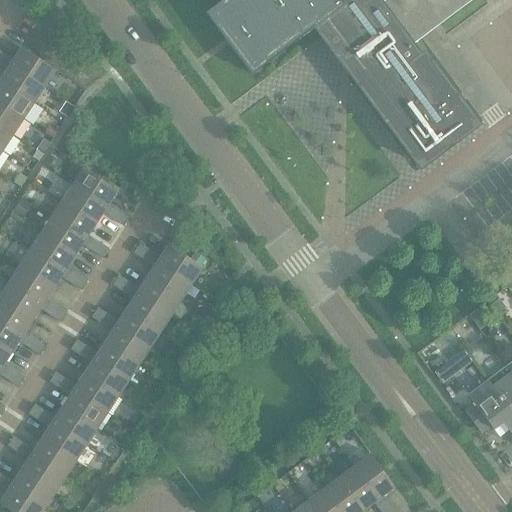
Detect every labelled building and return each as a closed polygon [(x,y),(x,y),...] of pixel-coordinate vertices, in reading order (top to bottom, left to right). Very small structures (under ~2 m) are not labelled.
[(412,44),(471,0),(222,0),(205,14),(251,75),(332,16),(368,64),(352,76),(353,78),(355,77),(420,163),(418,164),(419,166),(475,124),(474,123),(472,124),(412,44)] [(54,71),(21,49),(14,61),(3,54),(0,58),(0,66),(7,71),(10,66),(44,87),(54,71)] [(10,66),(7,71),(0,81),(33,104),(44,87),(10,66)] [(33,104),(0,81),(0,104),(23,120),(33,104)] [(0,127),(12,136),(23,120),(0,104),(0,127)] [(12,136),(0,127),(0,150),(2,152),(12,136)] [(116,191),(82,169),(71,186),(105,208),(108,203),(116,191)] [(105,208),(71,186),(60,202),(95,224),(102,213),(112,220),(119,210),(108,203),(105,208)] [(95,224),(60,202),(50,218),(84,240),(87,236),(95,224)] [(122,227),(129,217),(119,210),(112,220),(122,227)] [(84,240),(50,218),(40,234),(73,256),(81,245),(92,252),(98,243),(87,236),(84,240)] [(73,256),(40,234),(29,250),(63,272),(66,268),(73,256)] [(102,259),(108,249),(98,243),(92,252),(102,259)] [(144,261),(150,251),(139,245),(133,254),(144,261)] [(202,269),(168,246),(160,258),(150,251),(144,261),(154,267),(157,263),(191,285),(202,269)] [(63,272),(29,250),(18,267),(53,289),(60,277),(70,284),(76,274),(66,268),(63,272)] [(157,263),(154,267),(147,279),(181,301),(191,285),(157,263)] [(53,289),(18,267),(8,283),(42,305),(45,300),(53,289)] [(81,291),(87,281),(76,274),(70,284),(81,291)] [(123,292),(129,283),(118,276),(112,285),(123,292)] [(181,301),(147,279),(140,290),(129,283),(123,292),(134,299),(137,295),(170,317),(181,301)] [(42,305),(8,283),(0,294),(0,300),(31,321),(39,309),(49,316),(55,307),(45,300),(42,305)] [(137,295),(134,299),(126,311),(160,333),(170,317),(137,295)] [(31,321),(0,300),(0,323),(21,337),(24,332),(31,321)] [(59,323),(65,313),(55,307),(49,316),(59,323)] [(102,325),(108,315),(97,309),(91,318),(102,325)] [(160,333),(126,311),(118,322),(108,315),(102,325),(112,332),(115,327),(149,349),(160,333)] [(21,337),(0,323),(0,346),(10,353),(18,342),(28,349),(34,339),(24,332),(21,337)] [(115,327),(112,332),(105,343),(139,365),(149,349),(115,327)] [(38,355),(44,346),(34,339),(28,349),(38,355)] [(81,357),(87,348),(76,340),(70,350),(81,357)] [(139,365),(105,343),(97,354),(87,348),(81,357),(92,364),(95,359),(128,381),(139,365)] [(10,353),(0,346),(0,369),(3,364),(10,353)] [(95,359),(92,364),(84,375),(118,397),(128,381),(95,359)] [(0,369),(0,375),(7,381),(13,371),(3,364),(0,369)] [(511,373),(508,368),(489,382),(511,413),(511,373)] [(18,387),(24,378),(13,371),(7,381),(18,387)] [(60,390),(66,380),(55,373),(49,383),(60,390)] [(118,397),(84,375),(77,387),(66,380),(60,390),(70,397),(74,392),(107,414),(118,397)] [(511,413),(489,382),(469,397),(494,430),(503,423),(511,434),(511,413)] [(74,392),(70,397),(63,408),(96,430),(107,414),(74,392)] [(38,422),(45,412),(34,405),(27,415),(38,422)] [(96,430),(63,408),(56,419),(45,412),(38,422),(50,429),(53,424),(86,446),(96,430)] [(53,424),(50,429),(42,440),(75,462),(86,446),(53,424)] [(18,454),(24,444),(13,437),(7,446),(18,454)] [(75,462),(42,440),(35,451),(24,444),(18,454),(29,461),(32,456),(65,478),(75,462)] [(32,456),(29,461),(21,472),(54,494),(65,478),(32,456)] [(393,487),(369,456),(354,467),(378,499),(382,496),(393,487)] [(378,499),(354,467),(339,478),(362,511),(373,503),(379,511),(381,511),(390,506),(382,496),(378,499)] [(54,494),(21,472),(14,484),(3,476),(0,480),(0,488),(8,493),(11,488),(44,510),(54,494)] [(360,511),(362,511),(339,478),(323,490),(339,511),(360,511)] [(11,488),(8,493),(0,504),(0,505),(10,511),(42,511),(44,510),(11,488)] [(339,511),(323,490),(308,502),(314,511),(339,511)] [(314,511),(308,502),(294,511),(314,511)]
